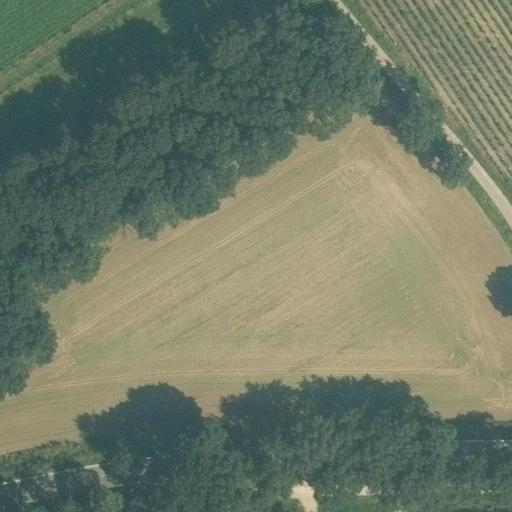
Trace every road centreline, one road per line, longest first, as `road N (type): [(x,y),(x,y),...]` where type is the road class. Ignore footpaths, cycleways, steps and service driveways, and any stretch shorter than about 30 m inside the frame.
road 1 (secondary): [(0,499),(270,456),(511,452)]
road 2 (unclassified): [(511,223),(329,0)]
